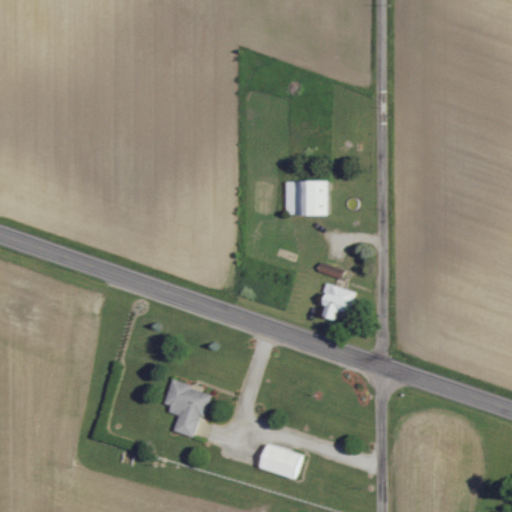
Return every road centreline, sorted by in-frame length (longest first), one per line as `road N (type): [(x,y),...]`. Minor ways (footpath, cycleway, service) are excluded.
road 1 (primary): [(511,409),(0,231)]
road 2 (residential): [(383,511),(383,0)]
